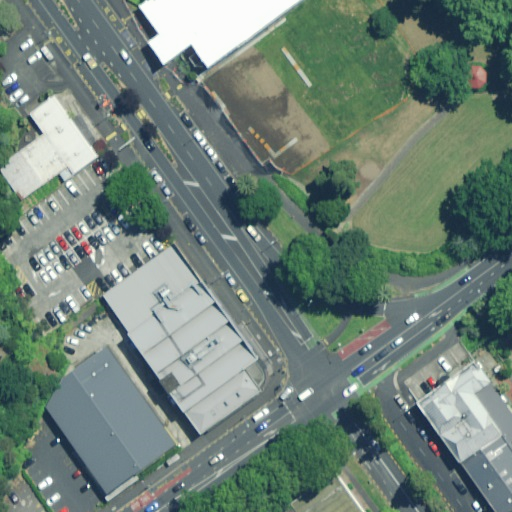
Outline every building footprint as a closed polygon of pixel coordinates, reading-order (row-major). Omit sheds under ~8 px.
[(157,0),(150,6),(170,33),(157,42),(167,56),(195,35),(215,61),(297,0),(157,0)] [(315,5),(297,18),(314,42),(332,29),(315,5)] [(360,92),(287,145),(298,160),(370,107),(360,92)] [(56,95),(32,114),(46,133),(0,167),(0,170),(23,200),(60,173),(65,179),(100,153),(56,95)] [(264,356),(173,237),(102,291),(208,431),(265,388),(249,367),(264,356)] [(114,494),(185,443),(120,351),(48,402),(114,494)] [(481,377),(467,357),(412,396),(453,454),(492,426),(466,388),(481,377)] [(511,418),(481,377),(466,388),(492,426),(511,453),(511,418)] [(511,453),(492,426),(453,454),(493,511),(509,499),(511,497),(511,453)] [(364,511),(335,471),(278,511),(364,511)]
